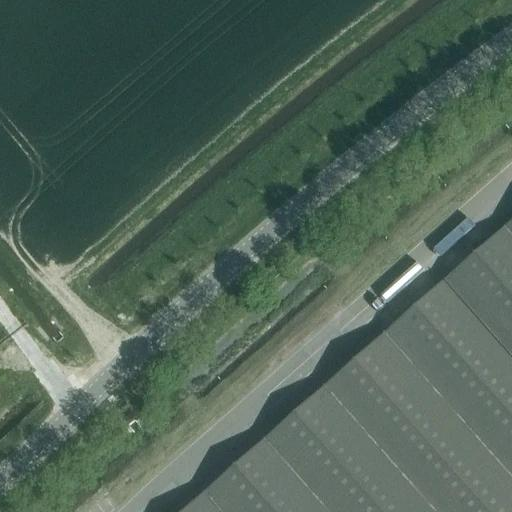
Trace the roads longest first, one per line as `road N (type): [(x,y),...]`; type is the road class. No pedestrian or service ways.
road 1 (unclassified): [(0,487),(511,49)]
road 2 (unknown): [(76,420),(0,311)]
